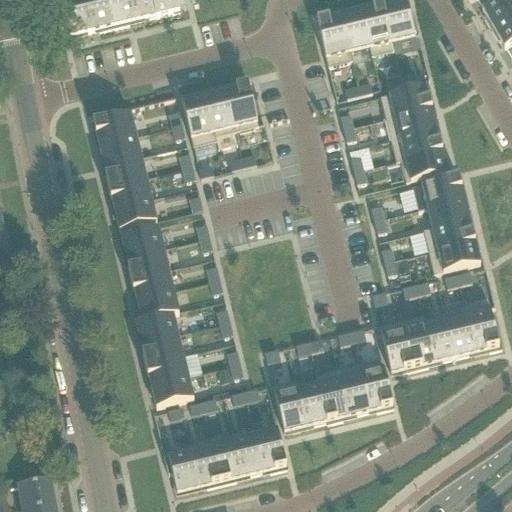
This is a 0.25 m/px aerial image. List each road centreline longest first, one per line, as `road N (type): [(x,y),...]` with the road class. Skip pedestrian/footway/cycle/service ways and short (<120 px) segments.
road 1 (unclassified): [(104,511),(24,100)]
road 2 (residential): [(24,100),(255,45),(275,37),(284,0)]
road 3 (residential): [(277,511),(372,472),(511,378)]
road 4 (residential): [(511,128),(437,0)]
